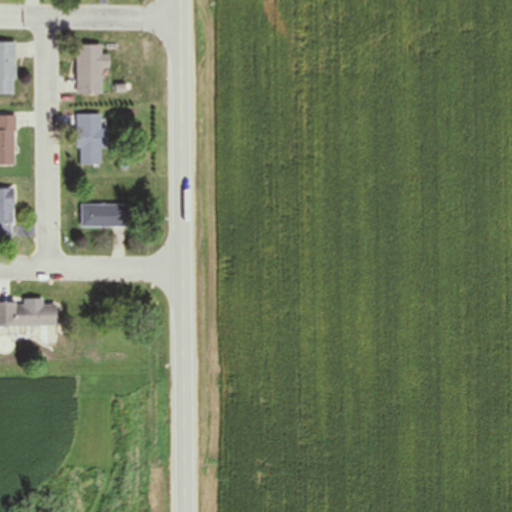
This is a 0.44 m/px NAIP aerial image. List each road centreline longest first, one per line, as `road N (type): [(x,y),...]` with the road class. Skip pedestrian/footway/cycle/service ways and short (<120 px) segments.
road 1 (primary): [(186,511),(179,0)]
road 2 (residential): [(50,267),(49,18)]
road 3 (residential): [(184,271),(0,266)]
road 4 (residential): [(180,19),(0,17)]
